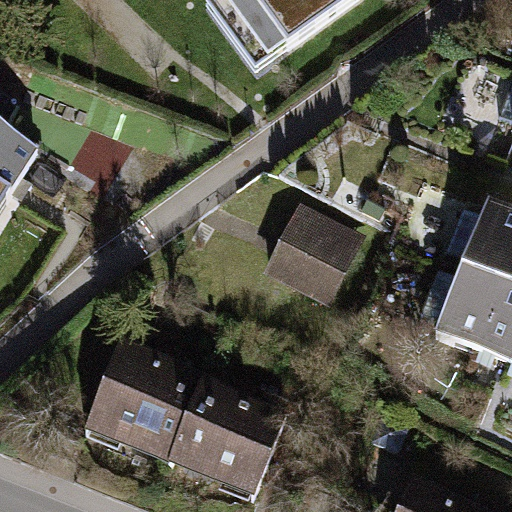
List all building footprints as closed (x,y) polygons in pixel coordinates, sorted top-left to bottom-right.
[(251,0),(289,53),(362,0),(251,0)] [(511,93),(500,122),(511,126),(511,93)] [(0,218),(38,157),(0,133),(0,218)] [(511,293),(511,217),(490,208),(484,221),(464,213),(446,257),(467,266),(464,274),(511,293)] [(270,275),(330,305),(358,250),(354,249),(352,252),(299,226),(301,222),(298,220),(270,275)] [(511,366),(511,293),(464,274),(461,282),(440,274),(422,319),(442,327),(437,340),(483,359),(484,356),(511,367),(511,366)] [(155,369),(159,361),(123,344),(120,352),(155,369)] [(90,429),(175,463),(202,392),(178,380),(182,372),(186,362),(164,351),(159,361),(155,369),(120,352),(90,429)] [(202,392),(205,383),(182,372),(178,380),(202,392)] [(224,402),(228,394),(205,383),(202,392),(224,402)] [(224,402),(202,392),(175,463),(258,495),(284,430),(247,413),(251,405),(256,395),(232,384),(228,394),(224,402)] [(247,413),(284,430),(287,422),(251,405),(247,413)] [(171,471),(175,463),(90,429),(87,437),(171,471)] [(255,504),(258,495),(175,463),(171,471),(255,504)] [(453,511),(473,511),(414,483),(410,491),(453,511)] [(453,511),(410,491),(402,511),(499,511),(480,503),(475,511),(453,511)]
